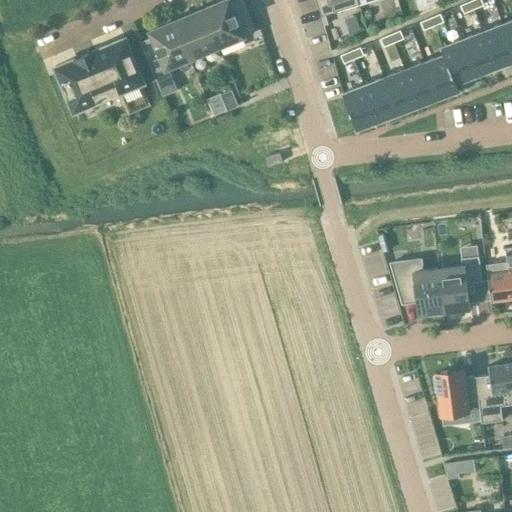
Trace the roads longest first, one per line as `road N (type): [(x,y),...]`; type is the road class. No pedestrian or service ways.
road 1 (residential): [(374,352),(321,159)]
road 2 (residential): [(321,159),(511,134)]
road 3 (residential): [(321,159),(273,0)]
road 4 (residential): [(420,511),(374,352)]
road 5 (residential): [(374,352),(511,333)]
road 6 (residential): [(40,44),(152,0)]
